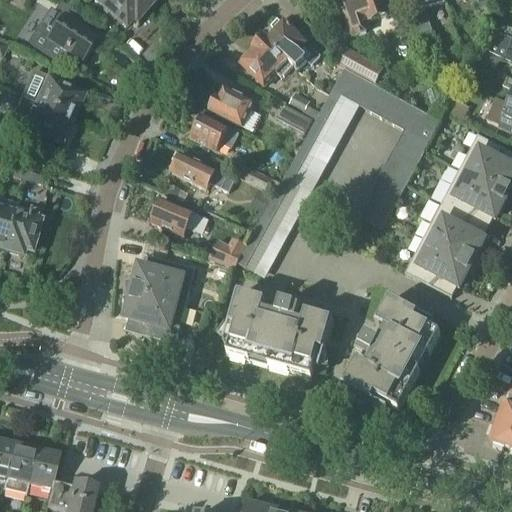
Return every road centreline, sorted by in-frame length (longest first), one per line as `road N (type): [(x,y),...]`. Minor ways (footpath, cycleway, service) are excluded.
road 1 (residential): [(68,384),(98,233),(130,142),(187,53),(244,0)]
road 2 (residential): [(495,334),(321,252),(378,137)]
road 3 (tertiary): [(422,480),(173,414)]
road 4 (residential): [(422,480),(495,334)]
